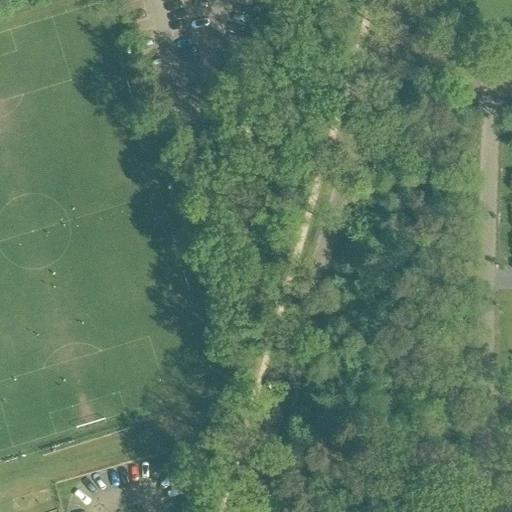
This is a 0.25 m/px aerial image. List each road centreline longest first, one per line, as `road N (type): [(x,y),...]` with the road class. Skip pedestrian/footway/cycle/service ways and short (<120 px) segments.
road 1 (tertiary): [(243,511),(389,43)]
road 2 (residential): [(483,511),(488,70)]
